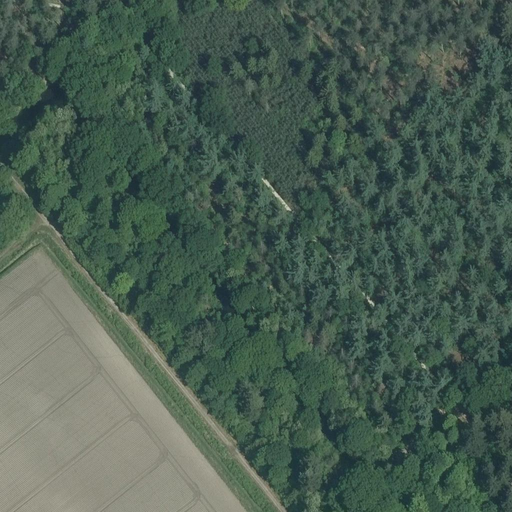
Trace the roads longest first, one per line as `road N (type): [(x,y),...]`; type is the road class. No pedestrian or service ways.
road 1 (track): [(44,220),(283,511)]
road 2 (track): [(0,94),(112,16)]
